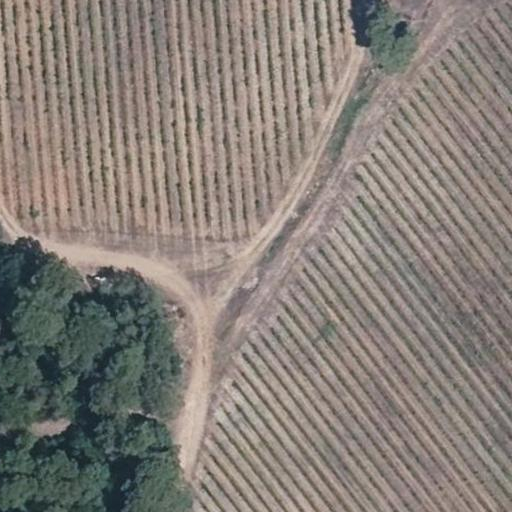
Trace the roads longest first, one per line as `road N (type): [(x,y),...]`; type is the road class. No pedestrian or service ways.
road 1 (track): [(0,203),(12,242),(89,278),(144,286),(202,322),(194,408),(170,511)]
road 2 (track): [(202,322),(242,295),(309,211),(330,118),(360,55),(439,0)]
